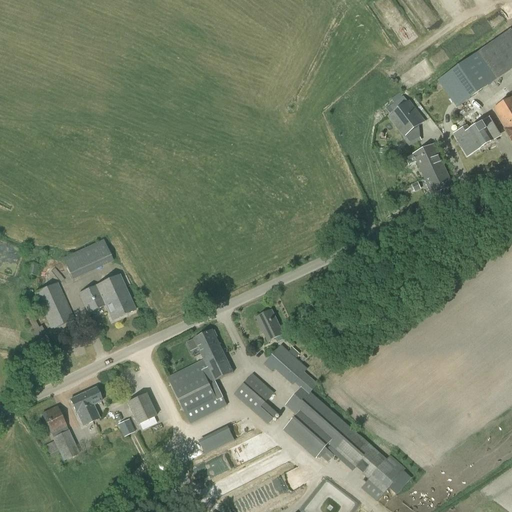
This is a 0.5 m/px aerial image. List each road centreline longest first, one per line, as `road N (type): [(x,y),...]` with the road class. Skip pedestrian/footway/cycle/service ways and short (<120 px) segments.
road 1 (tertiary): [(0,413),(511,175)]
road 2 (track): [(139,347),(176,418),(176,434),(106,511)]
